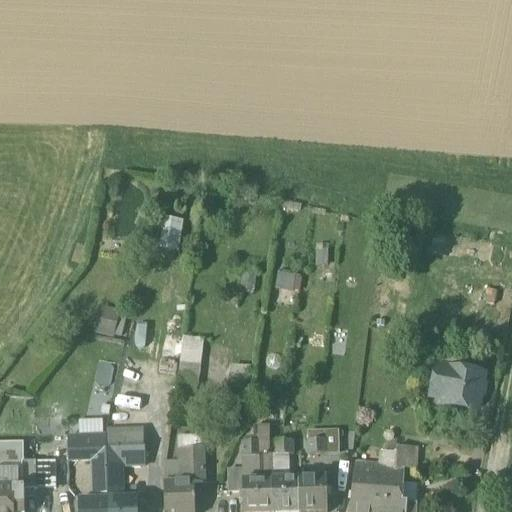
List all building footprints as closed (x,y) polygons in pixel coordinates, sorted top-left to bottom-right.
[(278,277),(276,289),(292,292),(295,280),(278,277)] [(100,306),(93,333),(112,338),(119,311),(100,306)] [(183,336),(177,376),(198,379),(204,339),(183,336)] [(465,362),(441,358),(439,370),(462,375),(465,362)] [(439,370),(437,370),(433,389),(439,390),(446,401),(445,406),(476,411),(482,378),(462,375),(439,370)] [(202,400),(174,400),(171,428),(202,427),(202,400)] [(271,482),(270,429),(253,430),(253,443),(260,444),(260,458),(243,459),(243,473),(243,483),(271,482)] [(337,434),(325,435),(326,442),(326,456),(338,456),(337,434)] [(105,438),(69,439),(70,463),(92,463),(93,463),(105,463),(105,452),(105,438)] [(326,442),(308,442),(308,457),(326,456),(326,442)] [(253,443),(242,444),(243,459),(260,458),(260,444),(253,443)] [(292,443),(276,443),(276,458),(292,457),(292,443)] [(23,446),(0,446),(0,511),(23,511),(24,500),(24,465),(23,446)] [(417,450),(396,449),(396,455),(395,470),(403,470),(413,471),(413,463),(417,463),(417,450)] [(144,451),(133,451),(134,468),(145,467),(144,451)] [(121,452),(105,452),(105,463),(107,502),(122,501),(123,495),(121,452)] [(204,471),(203,452),(185,453),(185,456),(185,462),(186,471),(204,471)] [(396,455),(380,454),(378,467),(378,469),(379,469),(395,470),(396,455)] [(105,463),(93,463),(95,502),(107,502),(105,463)] [(35,465),(24,465),(24,500),(36,500),(35,465)] [(378,467),(355,466),(349,511),(373,511),(374,503),(373,497),(373,483),(378,483),(379,469),(378,469),(378,467)] [(395,470),(379,469),(378,483),(373,483),(373,497),(374,503),(373,511),(416,511),(417,505),(401,505),(403,485),(403,470),(395,470)] [(186,484),(186,471),(165,472),(163,485),(186,484)] [(204,486),(204,471),(186,471),(186,484),(194,483),(194,487),(204,486)] [(243,473),(227,474),(228,496),(243,495),(243,483),(243,473)] [(327,511),(327,480),(298,481),(298,511),(327,511)] [(298,511),(298,481),(271,482),(271,511),(298,511)] [(271,511),(271,482),(243,483),(243,495),(244,511),(271,511)] [(186,484),(163,485),(164,511),(195,511),(194,487),(194,483),(186,484)] [(122,501),(107,502),(107,511),(136,511),(136,500),(122,501)] [(95,502),(79,502),(79,511),(107,511),(107,502),(95,502)]
